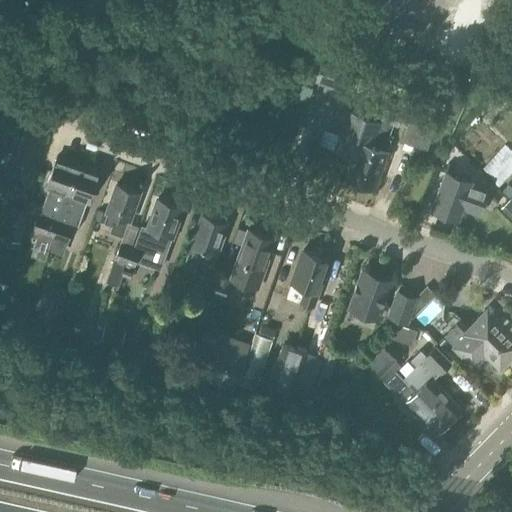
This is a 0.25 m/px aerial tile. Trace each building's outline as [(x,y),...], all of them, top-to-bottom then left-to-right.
[(346,92),(352,77),(377,86),(382,74),(356,64),(355,67),(325,57),(316,82),(346,92)] [(389,99),(381,121),(396,126),(404,104),(389,99)] [(377,131),(379,124),(348,113),(335,151),(352,157),(344,179),(360,184),(378,132),(377,131)] [(412,115),(403,142),(414,145),(423,119),(412,115)] [(386,143),(389,135),(391,128),(379,124),(377,131),(378,132),(360,184),(374,189),(388,152),(386,151),(389,144),(386,143)] [(0,201),(2,202),(12,171),(13,171),(24,138),(4,131),(0,141),(0,201)] [(511,151),(508,148),(486,173),(500,185),(511,170),(511,151)] [(63,206),(78,165),(56,157),(45,187),(50,189),(46,199),(40,215),(38,214),(33,230),(42,233),(52,237),(57,221),(63,206)] [(62,240),(67,242),(72,226),(75,227),(80,212),(84,201),(89,203),(99,173),(78,165),(63,206),(57,221),(52,237),(62,240)] [(470,181),(446,172),(432,210),(457,218),(470,181)] [(121,237),(124,230),(127,221),(128,221),(139,191),(117,184),(106,213),(107,214),(104,223),(110,225),(108,232),(121,237)] [(141,227),(133,248),(133,249),(140,251),(149,254),(152,246),(166,251),(171,238),(172,239),(179,221),(175,220),(180,206),(158,198),(147,229),(141,227)] [(28,210),(9,205),(0,237),(0,240),(19,246),(28,210)] [(202,214),(191,246),(183,266),(194,270),(198,259),(212,264),(215,254),(217,255),(223,237),(220,236),(225,222),(202,214)] [(271,239),(249,231),(231,280),(257,290),(270,254),(266,253),(271,239)] [(120,277),(125,263),(124,263),(130,247),(120,243),(109,273),(120,277)] [(124,263),(125,263),(134,266),(140,251),(133,249),(133,248),(130,247),(124,263)] [(292,284),(287,298),(299,302),(313,307),(323,279),(320,278),(327,259),(303,250),(292,284)] [(363,271),(350,308),(378,318),(391,281),(363,271)] [(214,295),(219,279),(209,276),(204,292),(214,295)] [(219,279),(214,295),(224,299),(229,283),(219,279)] [(67,289),(46,283),(36,321),(57,327),(67,289)] [(82,288),(75,286),(65,317),(72,319),(82,288)] [(427,286),(415,298),(398,292),(390,315),(407,321),(411,309),(416,314),(435,294),(427,286)] [(154,321),(144,350),(138,365),(156,372),(178,311),(160,305),(154,321)] [(511,326),(505,319),(501,319),(499,322),(487,309),(463,333),(465,335),(453,347),(471,365),(483,353),(500,369),(511,357),(511,334),(511,333),(511,331),(511,326)] [(144,350),(154,321),(138,316),(128,345),(144,350)] [(91,338),(95,328),(72,321),(69,332),(91,338)] [(393,339),(413,346),(418,330),(398,323),(393,339)] [(97,344),(117,351),(124,330),(104,324),(97,344)] [(182,324),(177,340),(191,345),(196,329),(182,324)] [(227,369),(234,350),(200,338),(193,357),(227,369)] [(268,383),(294,393),(308,352),(282,343),(268,383)] [(379,345),(372,352),(392,373),(400,366),(379,345)] [(411,386),(411,387),(432,408),(435,404),(450,420),(461,409),(431,379),(439,371),(440,373),(451,363),(436,347),(426,357),(421,351),(412,359),(418,365),(404,378),(411,386)] [(365,378),(352,390),(358,395),(371,383),(380,392),(388,383),(385,380),(392,373),(372,352),(364,359),(374,369),(365,378)] [(437,433),(450,420),(435,404),(432,408),(411,387),(401,396),(408,402),(407,402),(437,433)]
